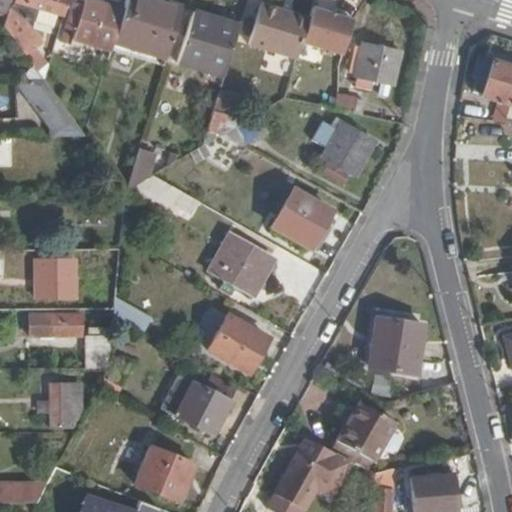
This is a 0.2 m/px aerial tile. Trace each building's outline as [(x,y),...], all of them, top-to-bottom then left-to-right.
[(0,0),(0,14),(3,16),(8,0),(0,0)] [(66,0),(15,0),(15,2),(8,9),(6,18),(2,28),(42,82),(46,69),(33,52),(40,46),(28,29),(35,8),(62,16),(66,0)] [(109,51),(111,43),(122,10),(123,4),(109,0),(102,0),(101,4),(89,0),(83,0),(81,6),(72,3),(62,37),(109,51)] [(165,58),(180,7),(155,0),(124,0),(122,10),(111,43),(165,58)] [(295,60),(308,19),(260,4),(247,45),(295,60)] [(304,46),(347,56),(356,18),(313,8),(304,46)] [(221,79),(237,28),(206,19),(207,16),(193,11),(177,64),(221,79)] [(392,87),(399,52),(361,44),(353,78),(356,79),(354,87),(370,91),(372,83),(392,87)] [(485,79),(481,94),(481,95),(485,97),(482,106),(497,111),(501,102),(511,105),(511,67),(491,61),(485,79)] [(471,91),(481,94),(485,79),(476,76),(471,91)] [(49,137),(82,136),(42,82),(15,82),(49,128),(49,137)] [(299,88),(287,85),(284,99),(297,101),(299,88)] [(297,101),(353,114),(356,99),(299,88),(297,101)] [(200,147),(221,135),(239,124),(242,117),(228,112),(234,96),(218,91),(200,147)] [(221,135),(244,148),(271,133),(258,113),(239,124),(221,135)] [(337,129),(327,147),(314,169),(344,187),(350,175),(354,178),(374,143),(340,124),(337,129)] [(316,142),(327,147),(337,129),(326,124),(316,142)] [(150,176),(174,162),(176,154),(157,147),(154,155),(136,149),(123,192),(130,188),(150,176)] [(186,220),(196,202),(150,176),(130,188),(186,220)] [(309,250),(331,211),(292,189),(270,227),(309,250)] [(252,296),(272,260),(228,234),(207,271),(252,296)] [(74,291),(91,291),(91,268),(73,268),(74,291)] [(151,319),(114,298),(113,311),(112,315),(143,333),(151,319)] [(29,337),(80,337),(80,314),(29,315),(29,337)] [(247,375),(268,339),(227,316),(206,352),(247,375)] [(414,374),(422,324),(374,317),(366,366),(414,374)] [(511,368),(511,333),(502,337),(510,369),(511,368)] [(86,338),(86,369),(108,368),(110,338),(86,338)] [(211,437),(228,403),(177,376),(159,410),(211,437)] [(49,385),(49,434),(70,434),(80,413),(80,385),(49,385)] [(364,469),(367,470),(394,421),(356,399),(327,450),(347,460),(364,469)] [(312,442),(303,438),(297,451),(305,454),(312,442)] [(305,454),(297,451),(264,510),(268,511),(302,511),(303,511),(300,511),(315,486),(329,494),(347,460),(327,450),(312,442),(305,454)] [(178,502),(193,465),(149,446),(134,485),(178,502)] [(370,489),(372,473),(367,470),(364,469),(359,485),(370,489)] [(372,511),(389,511),(389,472),(373,475),(373,492),(372,511)] [(452,511),(449,474),(409,477),(411,511),(452,511)] [(0,481),(0,504),(35,505),(47,482),(0,481)] [(132,511),(85,496),(79,511),(132,511)]
